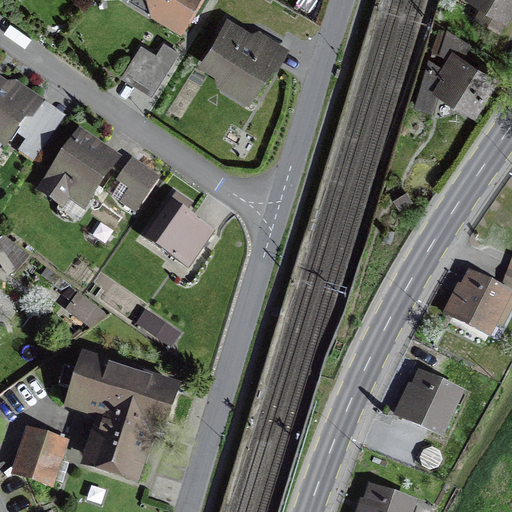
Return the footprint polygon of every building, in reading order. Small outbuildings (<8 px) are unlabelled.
[(149,0),(151,8),(180,26),(196,0),(149,0)] [(478,18),(497,30),(511,5),(511,0),(477,0),(485,5),(478,18)] [(252,91),(270,61),(256,52),(252,38),(239,41),(236,39),(238,35),(236,25),(227,19),(221,30),(223,32),(205,62),(220,71),(223,85),(237,81),(252,91)] [(431,110),(437,90),(473,113),(494,79),(460,57),(469,43),(448,30),(441,54),(450,60),(443,71),(429,62),(416,106),(431,110)] [(141,47),(125,73),(154,91),(178,53),(164,44),(156,56),(141,47)] [(0,136),(6,141),(26,112),(11,102),(9,88),(0,89),(0,136)] [(39,121),(26,112),(6,141),(19,150),(39,121)] [(251,132),(243,151),(253,155),(261,136),(251,132)] [(61,202),(73,186),(89,197),(113,162),(91,147),(93,144),(80,136),(54,173),(43,189),(61,202)] [(134,162),(121,181),(133,189),(124,202),(135,210),(157,178),(134,162)] [(147,239),(189,268),(214,232),(184,212),(189,205),(177,196),(147,239)] [(0,253),(11,247),(2,240),(0,241),(0,253)] [(511,271),(508,270),(503,283),(511,286),(511,271)] [(456,294),(446,314),(488,336),(510,294),(471,274),(463,289),(466,291),(462,297),(456,294)] [(69,406),(106,419),(146,432),(161,437),(177,389),(85,359),(69,406)] [(414,390),(417,391),(404,419),(440,436),(461,393),(421,375),(414,390)] [(132,475),(146,432),(106,419),(91,462),(132,475)] [(51,483),(58,461),(63,445),(29,434),(17,472),(26,475),(51,483)] [(369,505),(366,511),(410,511),(414,502),(372,488),(366,504),(369,505)]
